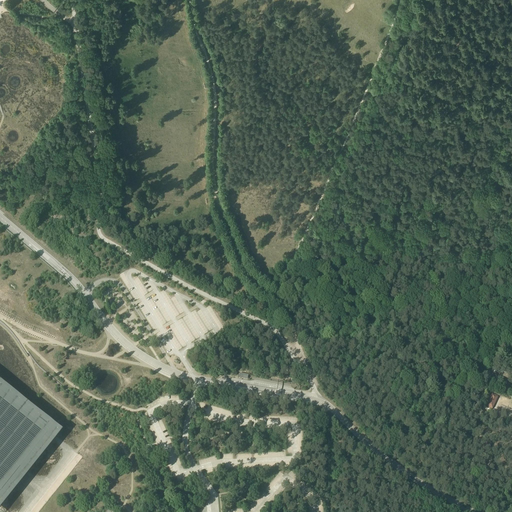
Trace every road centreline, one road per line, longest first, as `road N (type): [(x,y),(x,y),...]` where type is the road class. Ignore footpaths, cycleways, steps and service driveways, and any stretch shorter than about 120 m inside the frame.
road 1 (unclassified): [(318,401),(275,330),(100,236),(102,185),(72,0)]
road 2 (track): [(275,298),(245,275),(223,215),(216,68),(191,0)]
road 3 (track): [(417,0),(394,57),(401,72),(457,95),(511,87)]
road 4 (unclassified): [(471,511),(385,459),(318,401)]
road 5 (unclassified): [(85,295),(139,356),(178,374)]
